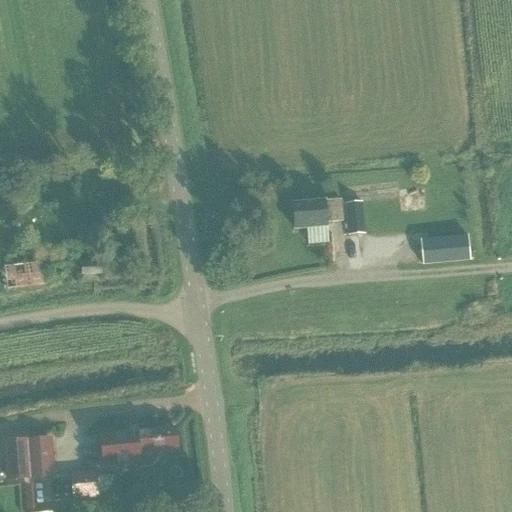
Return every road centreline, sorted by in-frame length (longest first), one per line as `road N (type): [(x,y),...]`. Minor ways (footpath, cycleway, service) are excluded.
road 1 (track): [(197,310),(267,286),(511,268)]
road 2 (tertiary): [(197,310),(147,0)]
road 3 (tertiary): [(223,511),(197,310)]
road 4 (unclassified): [(197,310),(0,325)]
